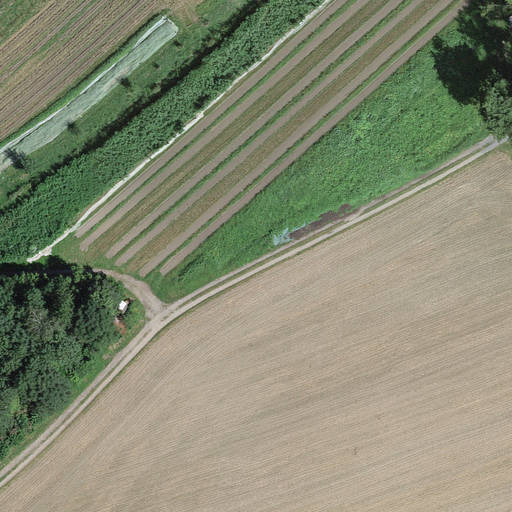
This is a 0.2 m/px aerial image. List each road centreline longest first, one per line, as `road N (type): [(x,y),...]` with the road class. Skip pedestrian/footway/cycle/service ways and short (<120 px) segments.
road 1 (track): [(511,129),(165,316),(37,461),(0,488)]
road 2 (track): [(165,316),(129,287),(0,294)]
